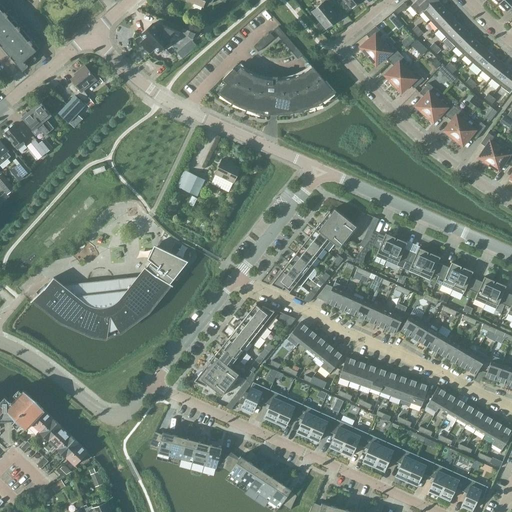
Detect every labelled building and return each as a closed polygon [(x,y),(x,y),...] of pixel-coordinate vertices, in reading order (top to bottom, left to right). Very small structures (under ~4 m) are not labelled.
[(319,0),(323,4),(313,13),(326,30),(338,20),(330,10),(336,5),(332,0),(319,0)] [(342,0),(351,10),(362,0),(361,0),(342,0)] [(423,13),(422,13),(428,8),(420,0),(418,0),(410,7),(419,16),(423,13)] [(444,9),(437,0),(436,0),(428,8),(422,13),(423,13),(426,17),(430,21),(444,9)] [(511,7),(511,0),(503,0),(499,4),(508,12),(511,7)] [(31,56),(40,49),(0,2),(0,44),(23,71),(28,67),(28,66),(35,61),(31,56)] [(438,30),(452,17),(444,9),(430,21),(438,30)] [(446,39),(460,26),(452,17),(438,30),(446,39)] [(176,33),(178,35),(181,28),(165,21),(162,27),(163,29),(160,32),(153,24),(141,35),(145,39),(140,43),(150,53),(154,49),(158,53),(171,40),(169,39),(176,33)] [(455,47),(468,34),(464,30),(460,26),(446,39),(451,43),(455,47)] [(302,56),(278,27),(274,31),(297,58),(298,59),(302,56)] [(371,40),(361,48),(369,57),(385,43),(381,38),(383,35),(376,27),(366,35),(371,40)] [(271,34),(255,47),(258,52),(275,38),(271,34)] [(464,56),(477,42),(468,34),(455,47),(464,56)] [(416,39),(411,45),(412,46),(415,49),(420,43),(416,39)] [(193,42),(187,47),(191,52),(197,47),(193,42)] [(473,64),(485,50),(477,42),(464,56),(468,60),(473,64)] [(390,63),(400,54),(392,46),(389,48),(385,43),(369,57),(376,66),(386,58),(390,63)] [(477,68),(482,72),(494,57),(485,50),(473,64),(477,68)] [(394,85),(409,70),(405,65),(407,62),(400,54),(390,63),(395,68),(385,76),(394,85)] [(503,65),(499,61),(494,57),(482,72),(491,80),(503,65)] [(436,58),(431,64),(437,69),(442,64),(436,58)] [(308,110),(309,109),(308,107),(314,103),(315,106),(317,105),(316,101),(320,100),(322,103),(323,102),(322,100),(327,96),(328,98),(331,97),(329,94),(332,91),(335,94),(335,93),(328,84),(325,81),(313,67),(305,73),(296,77),(287,79),(277,80),(267,80),(258,77),(249,73),(241,68),(237,64),(223,79),(227,84),(219,94),(220,95),(221,93),(227,97),(225,99),(228,101),(230,98),(234,100),(232,103),(233,104),(234,102),(241,104),(239,107),(241,108),(243,105),(247,106),(246,110),(247,110),(248,108),(262,110),(261,114),(262,114),(263,111),(271,112),(271,109),(277,109),(277,115),(278,115),(278,113),(285,111),(285,114),(288,114),(288,111),(292,110),(292,114),(294,113),(293,111),(300,109),(300,112),(303,111),(302,108),(306,106),(308,110)] [(448,70),(443,65),(438,70),(443,74),(448,70)] [(491,80),(501,87),(511,72),(511,71),(503,65),(491,80)] [(79,73),(71,80),(74,83),(69,88),(85,103),(90,98),(84,91),(97,80),(85,66),(78,72),(79,73)] [(417,73),(414,75),(409,70),(394,85),(402,93),(411,85),(415,89),(424,80),(417,73)] [(511,72),(501,87),(511,94),(510,95),(511,95),(511,93),(511,72)] [(429,84),(420,94),(425,98),(417,108),(425,115),(442,96),(443,95),(436,89),(435,90),(429,84)] [(478,106),(482,100),(474,94),(469,100),(478,106)] [(409,106),(416,99),(412,96),(405,103),(409,106)] [(448,118),(456,108),(451,104),(442,96),(425,115),(434,123),(443,114),(448,118)] [(75,97),(67,106),(77,115),(85,106),(75,97)] [(90,98),(85,103),(89,107),(94,103),(90,98)] [(36,108),(31,111),(50,134),(54,130),(47,121),(52,117),(41,103),(40,104),(39,103),(34,106),(36,108)] [(69,124),(70,123),(77,115),(67,106),(59,115),(69,124)] [(454,139),(467,122),(462,118),(464,115),(456,108),(448,118),(453,123),(445,132),(454,139)] [(50,134),(31,111),(22,119),(33,132),(38,128),(45,137),(50,134)] [(475,124),(473,126),(467,122),(454,139),(463,146),(471,137),(476,141),(486,127),(481,123),(479,126),(475,124)] [(4,135),(15,148),(27,137),(23,132),(21,134),(14,126),(4,135)] [(489,165),(501,147),(496,144),(498,140),(489,134),(481,145),(487,148),(480,159),(489,165)] [(34,139),(25,145),(36,159),(45,153),(34,139)] [(0,158),(7,152),(8,152),(0,142),(0,158)] [(501,147),(489,165),(499,172),(506,161),(511,165),(511,164),(511,149),(503,144),(501,147)] [(0,165),(11,157),(7,152),(0,158),(0,165)] [(19,157),(13,161),(25,176),(31,171),(19,157)] [(231,164),(223,160),(216,175),(234,184),(241,170),(230,165),(231,164)] [(106,171),(104,166),(93,170),(94,175),(106,171)] [(1,174),(0,175),(0,185),(8,195),(14,190),(1,174)] [(205,181),(191,174),(183,190),(198,197),(205,181)] [(0,196),(0,204),(9,197),(6,192),(0,196)] [(187,204),(193,206),(196,198),(190,195),(187,204)] [(315,228),(315,229),(340,249),(342,246),(342,247),(357,228),(346,219),(335,210),(327,221),(325,219),(326,219),(325,218),(316,229),(315,228)] [(354,219),(366,223),(369,215),(357,211),(354,219)] [(365,240),(360,246),(364,249),(370,242),(376,227),(371,225),(365,240)] [(308,237),(326,251),(325,250),(331,242),(340,249),(315,229),(316,230),(310,238),(308,237)] [(97,243),(107,244),(108,236),(98,235),(97,243)] [(376,258),(387,262),(396,242),(395,241),(396,239),(386,235),(384,240),(378,238),(373,248),(379,251),(378,254),(376,258)] [(302,245),(301,246),(319,260),(318,258),(324,250),(326,252),(326,251),(308,237),(309,238),(303,246),(302,245)] [(397,242),(396,242),(387,262),(398,267),(403,269),(411,252),(405,250),(408,244),(398,240),(397,242)] [(46,287),(31,301),(31,302),(30,302),(31,302),(34,300),(61,322),(93,336),(107,338),(108,332),(117,328),(120,333),(148,312),(170,285),(173,287),(173,286),(170,284),(188,261),(158,247),(154,245),(148,259),(151,261),(146,267),(145,267),(138,277),(63,285),(54,278),(46,287)] [(319,260),(301,246),(303,247),(296,255),(295,254),(315,270),(311,267),(318,259),(319,260)] [(403,269),(409,272),(420,277),(429,256),(428,256),(429,253),(419,249),(417,255),(411,252),(403,269)] [(288,262),(308,278),(315,270),(295,254),(294,254),(296,255),(289,263),(288,262)] [(436,284),(444,266),(438,264),(441,258),(431,254),(430,256),(429,256),(420,277),(431,281),(436,284)] [(281,271),(301,287),(308,278),(288,262),(288,263),(289,264),(283,272),(281,271)] [(452,263),(450,269),(444,266),(436,284),(442,286),(453,291),(462,270),(461,270),(462,268),(452,263)] [(477,281),(471,278),(474,273),(464,269),(463,271),(462,270),(453,291),(464,296),(466,290),(472,292),(477,281)] [(301,287),(281,271),(282,272),(271,286),(284,291),(283,290),(285,288),(291,293),(297,284),(301,287)] [(495,285),(494,284),(495,282),(485,278),(483,283),(477,281),(472,292),(478,295),(475,301),(486,306),(495,285)] [(507,287),(497,283),(496,285),(495,285),(486,306),(497,310),(499,304),(505,307),(510,295),(504,293),(507,287)] [(337,309),(344,293),(346,288),(335,284),(334,286),(329,284),(318,298),(327,302),(326,304),(337,309)] [(354,297),(344,293),(337,309),(347,313),(354,297)] [(314,297),(310,294),(304,302),(310,304),(314,297)] [(347,313),(357,317),(363,302),(354,297),(347,313)] [(374,306),(363,302),(357,317),(367,322),(374,306)] [(249,314),(248,313),(264,327),(267,329),(279,315),(275,313),(263,307),(263,308),(264,308),(262,311),(256,306),(257,305),(249,314)] [(383,310),(374,306),(367,322),(376,326),(383,310)] [(393,315),(383,310),(376,326),(386,330),(393,315)] [(395,310),(393,315),(386,330),(396,335),(405,315),(395,310)] [(241,322),(257,335),(261,338),(267,329),(264,327),(248,313),(247,314),(249,315),(242,323),(241,322)] [(401,332),(411,338),(422,319),(412,313),(401,332)] [(287,322),(290,318),(283,314),(279,319),(282,321),(283,320),(287,322)] [(291,326),(296,320),(290,318),(287,322),(291,326)] [(422,319),(411,338),(420,343),(429,329),(419,323),(422,319)] [(236,331),(234,330),(251,343),(254,346),(261,338),(257,335),(241,322),(242,323),(236,331)] [(299,343),(310,330),(301,323),(287,340),(296,347),(299,343)] [(447,337),(451,330),(441,325),(438,331),(447,337)] [(420,343),(429,349),(438,334),(429,329),(420,343)] [(234,330),(234,331),(235,332),(229,340),(228,339),(227,339),(244,352),(251,343),(234,330)] [(308,350),(318,337),(310,330),(299,343),(308,350)] [(447,339),(438,334),(429,349),(439,354),(447,339)] [(318,337),(308,350),(316,357),(327,344),(318,337)] [(241,363),(247,355),(227,339),(228,340),(222,348),(221,347),(241,363)] [(439,354),(448,360),(457,345),(447,339),(439,354)] [(335,351),(327,344),(316,357),(325,364),(335,351)] [(466,350),(457,345),(448,360),(457,365),(466,350)] [(237,360),(221,347),(220,347),(222,349),(215,356),(214,355),(214,356),(230,369),(236,373),(238,371),(235,368),(240,362),(237,360)] [(475,356),(466,350),(457,365),(467,371),(478,351),(475,356)] [(335,351),(322,368),(330,375),(344,358),(335,351)] [(476,376),(488,357),(478,351),(467,371),(476,376)] [(222,397),(222,398),(237,378),(239,376),(214,356),(215,357),(195,382),(207,388),(207,387),(206,387),(208,385),(222,397)] [(486,378),(496,382),(502,366),(504,361),(493,357),(486,378)] [(340,379),(350,383),(352,378),(357,362),(347,358),(340,379)] [(282,366),(272,362),(270,366),(278,370),(282,366)] [(362,382),(368,366),(357,362),(352,378),(362,382)] [(362,382),(372,385),(378,369),(368,366),(362,382)] [(511,369),(502,366),(496,382),(507,385),(511,370),(511,369)] [(281,379),(283,373),(271,369),(267,380),(273,381),(275,377),(281,379)] [(383,389),(388,373),(378,369),(372,385),(383,389)] [(247,382),(249,384),(252,386),(254,378),(256,375),(254,374),(253,373),(247,382)] [(383,389),(393,393),(399,377),(388,373),(383,389)] [(403,396),(409,380),(399,377),(393,393),(403,396)] [(419,384),(409,380),(403,396),(413,400),(419,384)] [(236,405),(252,386),(247,382),(232,402),(236,405)] [(243,405),(242,407),(253,412),(259,400),(264,402),(270,389),(253,382),(248,393),(246,392),(238,403),(243,405)] [(419,384),(412,405),(422,408),(429,387),(419,384)] [(305,396),(314,400),(319,390),(310,386),(305,396)] [(427,408),(436,413),(439,409),(447,394),(438,388),(427,408)] [(276,422),(287,397),(270,389),(264,402),(270,405),(265,417),(276,422)] [(0,418),(1,418),(11,417),(11,426),(15,426),(20,421),(27,428),(44,410),(24,390),(12,403),(5,396),(0,401),(0,426),(0,418)] [(383,409),(388,395),(380,393),(375,406),(383,409)] [(439,409),(448,414),(457,399),(447,394),(439,409)] [(292,415),(297,417),(303,404),(287,397),(276,422),(286,427),(292,415)] [(448,414),(457,420),(466,405),(457,399),(448,414)] [(298,432),(308,436),(320,412),(303,404),(297,417),(303,420),(298,432)] [(457,420),(467,425),(476,410),(466,405),(457,420)] [(40,432),(53,419),(44,410),(27,428),(27,429),(32,424),(40,432)] [(467,425),(476,431),(485,416),(476,410),(467,425)] [(330,432),(336,419),(320,412),(308,436),(319,441),(324,430),(330,432)] [(352,425),(354,419),(342,415),(340,421),(352,425)] [(476,431),(486,436),(494,421),(485,416),(476,431)] [(62,427),(53,419),(40,432),(49,441),(62,427)] [(331,446),(341,451),(352,427),(336,419),(330,432),(336,435),(331,446)] [(495,442),(504,427),(494,421),(486,436),(495,442)] [(70,435),(62,427),(49,441),(57,449),(70,435)] [(363,447),(369,434),(352,427),(341,451),(352,456),(357,445),(363,447)] [(511,431),(504,427),(493,446),(502,452),(511,435),(511,431)] [(158,452),(170,455),(175,435),(163,432),(162,435),(155,432),(149,446),(159,449),(158,452)] [(363,461),(374,466),(385,441),(369,434),(363,447),(369,450),(363,461)] [(79,444),(70,435),(57,449),(66,457),(79,444)] [(187,438),(175,435),(170,455),(181,458),(187,438)] [(424,444),(426,439),(418,435),(416,441),(424,444)] [(187,438),(181,458),(193,461),(198,441),(187,438)] [(431,441),(426,439),(424,443),(424,444),(423,445),(428,448),(431,441)] [(210,445),(198,441),(193,461),(205,464),(210,445)] [(396,462),(402,449),(385,441),(374,466),(385,471),(390,459),(396,462)] [(88,452),(79,444),(66,457),(75,466),(88,452)] [(210,445),(205,464),(224,469),(231,453),(230,453),(230,454),(221,450),(222,448),(210,445)] [(396,476),(407,481),(418,456),(402,449),(396,462),(402,464),(396,476)] [(231,453),(224,469),(240,480),(251,463),(241,456),(238,460),(230,456),(231,453)] [(36,464),(42,469),(45,465),(41,461),(45,458),(44,456),(36,464)] [(423,474),(429,477),(435,464),(418,456),(407,481),(418,486),(423,474)] [(251,463),(240,480),(250,486),(261,469),(251,463)] [(440,496),(451,471),(435,464),(429,477),(434,479),(429,491),(440,496)] [(58,479),(66,474),(59,467),(56,470),(60,474),(56,478),(58,479)] [(271,476),(261,469),(250,486),(260,493),(271,476)] [(456,489),(462,492),(468,479),(451,471),(440,496),(451,501),(456,489)] [(271,476),(260,493),(270,500),(281,483),(271,476)] [(488,488),(468,479),(462,492),(467,494),(462,506),(473,511),(479,499),(482,501),(488,488)] [(291,490),(281,483),(270,500),(280,506),(282,504),(290,510),(297,496),(290,492),(291,490)] [(51,487),(46,490),(49,495),(54,492),(51,487)] [(93,508),(92,506),(85,509),(86,511),(110,511),(107,502),(93,508)] [(332,511),(334,506),(322,503),(321,506),(314,503),(309,511),(332,511)]
